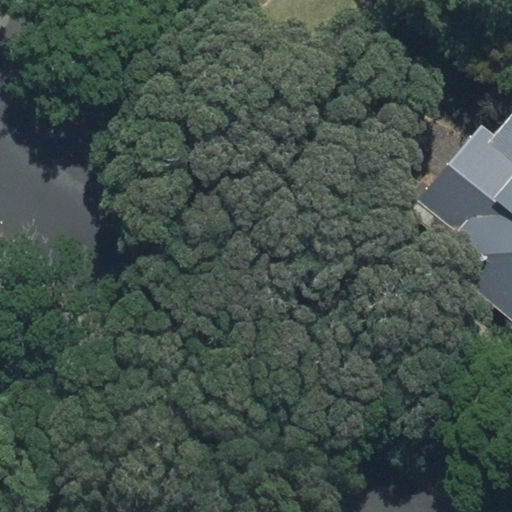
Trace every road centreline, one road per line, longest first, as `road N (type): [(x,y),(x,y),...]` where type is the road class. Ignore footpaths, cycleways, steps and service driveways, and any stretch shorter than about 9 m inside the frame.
road 1 (residential): [(47,222),(392,511)]
road 2 (residential): [(47,222),(234,0)]
